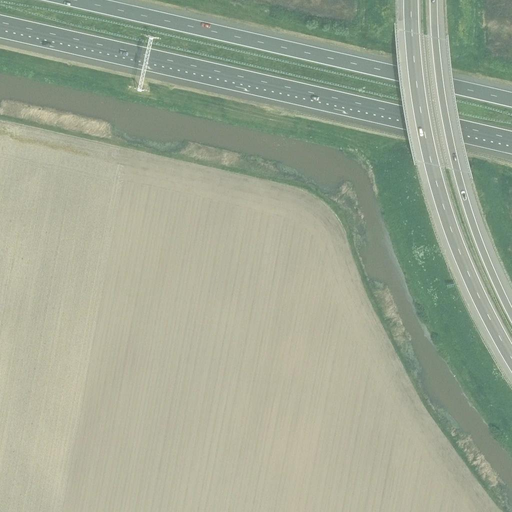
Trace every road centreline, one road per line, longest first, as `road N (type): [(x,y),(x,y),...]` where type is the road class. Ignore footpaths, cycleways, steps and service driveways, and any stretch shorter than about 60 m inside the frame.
road 1 (motorway): [(0,22),(511,138)]
road 2 (motorway): [(511,100),(73,0)]
road 3 (motorway): [(410,0),(423,130),(451,237),(511,364)]
road 4 (motorway): [(511,315),(456,169),(433,0)]
